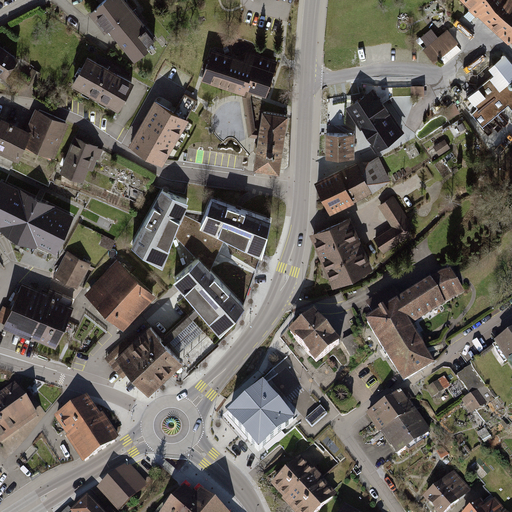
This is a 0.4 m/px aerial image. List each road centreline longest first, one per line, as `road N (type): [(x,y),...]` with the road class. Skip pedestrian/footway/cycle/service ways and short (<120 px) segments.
road 1 (residential): [(0,99),(63,115),(160,170),(302,190)]
road 2 (secondary): [(302,190),(294,252),(270,312),(189,409)]
road 3 (residential): [(511,309),(338,427)]
road 4 (secondary): [(313,0),(302,190)]
road 5 (residential): [(150,414),(0,361)]
road 6 (secondary): [(149,436),(23,511)]
